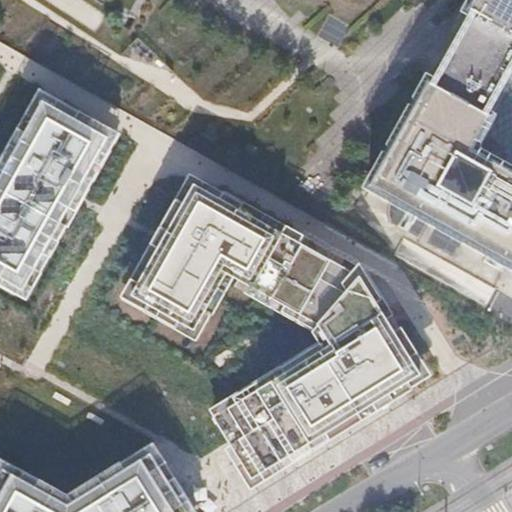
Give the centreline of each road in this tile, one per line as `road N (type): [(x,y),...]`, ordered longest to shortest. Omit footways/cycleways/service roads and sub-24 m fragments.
road 1 (residential): [(160,140),(381,262),(492,421)]
road 2 (residential): [(35,368),(160,140)]
road 3 (residential): [(15,60),(160,140)]
